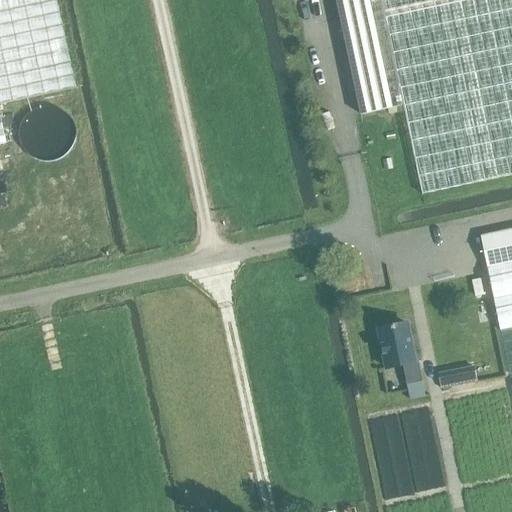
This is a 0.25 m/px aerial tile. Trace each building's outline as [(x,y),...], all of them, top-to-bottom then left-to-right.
[(0,106),(76,89),(56,0),(0,0),(0,145),(6,144),(0,115),(0,106)] [(511,0),(334,0),(342,32),(360,114),(403,106),(422,195),(511,175),(511,0)] [(499,331),(511,327),(511,229),(480,236),(499,331)] [(414,362),(406,324),(379,330),(387,369),(403,365),(407,385),(422,382),(418,361),(414,362)] [(463,369),(437,373),(439,387),(465,383),(463,369)]
